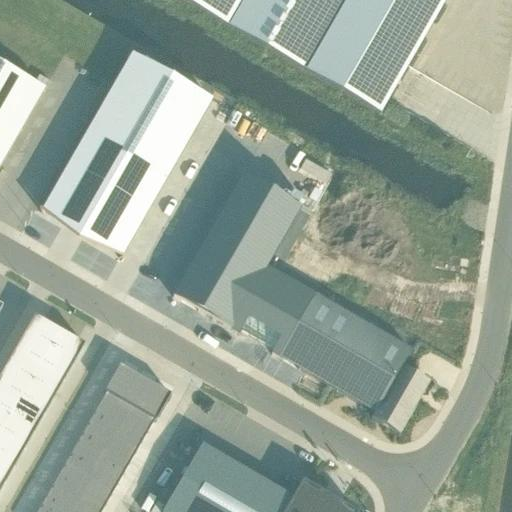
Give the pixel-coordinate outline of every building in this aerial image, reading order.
[(179,0),(380,116),(446,0),(179,0)] [(134,57),(44,212),(121,257),(211,101),(134,57)] [(0,65),(0,168),(45,91),(0,65)] [(242,177),(173,298),(239,336),(241,333),(273,351),(271,355),(280,360),(316,297),(268,270),(301,211),(242,177)] [(316,297),(280,360),(375,415),(372,421),(400,437),(430,384),(402,368),(411,352),(316,297)] [(35,319),(25,336),(49,350),(60,332),(35,319)] [(60,332),(49,350),(74,364),(84,346),(60,332)] [(25,336),(15,353),(40,367),(49,350),(25,336)] [(49,350),(40,367),(64,381),(74,364),(49,350)] [(15,353),(5,370),(30,384),(40,367),(15,353)] [(120,366),(104,394),(106,395),(121,404),(137,376),(120,366)] [(40,367),(30,384),(54,398),(64,381),(40,367)] [(5,370),(0,379),(0,389),(20,401),(30,384),(5,370)] [(137,376),(121,404),(130,409),(139,414),(155,386),(137,376)] [(30,384),(20,401),(44,415),(54,398),(30,384)] [(155,386),(139,414),(154,423),(156,424),(172,396),(155,386)] [(0,389),(0,412),(10,418),(20,401),(0,389)] [(106,395),(100,405),(124,419),(130,409),(121,404),(106,395)] [(20,401),(10,418),(34,432),(44,415),(20,401)] [(100,405),(94,416),(118,430),(124,419),(100,405)] [(130,409),(124,419),(148,433),(154,423),(139,414),(130,409)] [(0,412),(0,435),(10,418),(0,412)] [(94,416),(88,426),(112,440),(118,430),(94,416)] [(10,418),(0,435),(25,449),(34,432),(10,418)] [(124,419),(118,430),(142,444),(148,433),(124,419)] [(88,426),(81,437),(106,451),(112,440),(88,426)] [(118,430),(112,440),(136,454),(142,444),(118,430)] [(0,435),(0,457),(15,466),(25,449),(0,435)] [(81,437),(75,447),(100,461),(106,451),(81,437)] [(112,440),(106,451),(130,465),(136,454),(112,440)] [(204,446),(165,511),(353,511),(302,483),(293,498),(204,446)] [(75,447),(69,458),(94,472),(100,461),(75,447)] [(106,451),(100,461),(124,475),(130,465),(106,451)] [(0,457),(0,480),(5,483),(15,466),(0,457)] [(69,458),(63,468),(88,482),(94,472),(69,458)] [(100,461),(94,472),(118,486),(124,475),(100,461)] [(63,468),(57,479),(81,493),(88,482),(63,468)] [(94,472),(88,482),(112,496),(118,486),(94,472)] [(57,479),(51,490),(75,504),(81,493),(57,479)] [(88,482),(81,493),(106,507),(112,496),(88,482)] [(51,490),(45,500),(65,511),(70,511),(75,504),(51,490)] [(81,493),(75,504),(90,511),(102,511),(106,507),(81,493)] [(65,511),(45,500),(39,511),(41,511),(65,511)]
